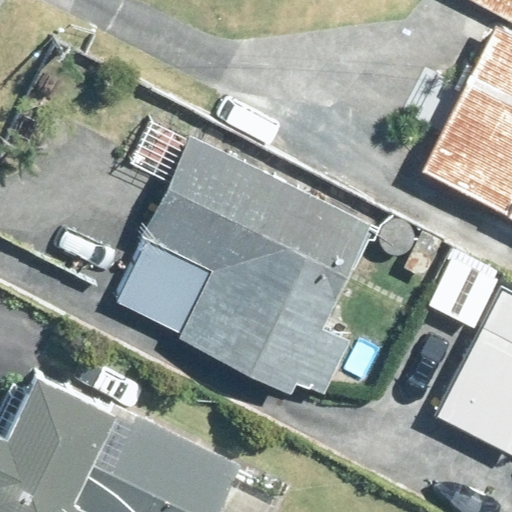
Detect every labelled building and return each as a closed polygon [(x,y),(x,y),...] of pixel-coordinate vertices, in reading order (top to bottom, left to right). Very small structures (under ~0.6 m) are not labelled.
[(511,0),(488,0),(511,12),(511,0)] [(511,25),(483,10),(411,155),(511,206),(511,25)] [(132,220),(138,223),(107,287),(173,320),(171,324),(279,378),(286,365),(314,379),(340,326),(312,312),(362,211),(180,122),(132,220)] [(417,222),(399,259),(416,267),(434,231),(417,222)] [(448,249),(434,274),(456,286),(470,262),(448,249)] [(511,281),(494,272),(424,406),(506,447),(511,435),(511,281)] [(198,511),(229,451),(100,385),(97,392),(20,351),(0,391),(0,511),(198,511)]
